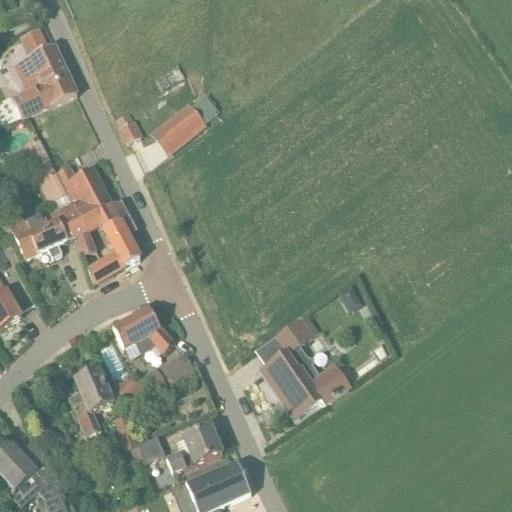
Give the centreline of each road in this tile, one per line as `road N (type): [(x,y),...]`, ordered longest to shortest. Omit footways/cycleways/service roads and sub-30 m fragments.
road 1 (unclassified): [(163,278),(50,0)]
road 2 (unclassified): [(274,511),(163,278)]
road 3 (residential): [(0,390),(75,323),(163,278)]
